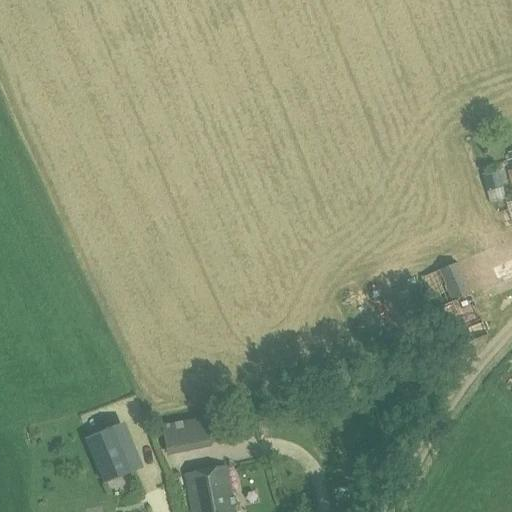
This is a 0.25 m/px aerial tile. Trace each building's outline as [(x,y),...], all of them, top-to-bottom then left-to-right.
[(499,212),(503,228),(511,225),(511,170),(509,171),(511,182),(511,200),(505,202),(507,210),(499,212)] [(487,194),(501,190),(496,173),(482,177),(487,194)] [(421,278),(451,352),(489,336),(458,263),(421,278)] [(511,265),(498,270),(505,291),(511,289),(511,265)] [(162,424),(167,448),(222,438),(217,414),(162,424)] [(86,439),(105,486),(145,470),(125,422),(86,439)] [(188,492),(191,511),(235,511),(226,466),(185,474),(189,492),(188,492)]
